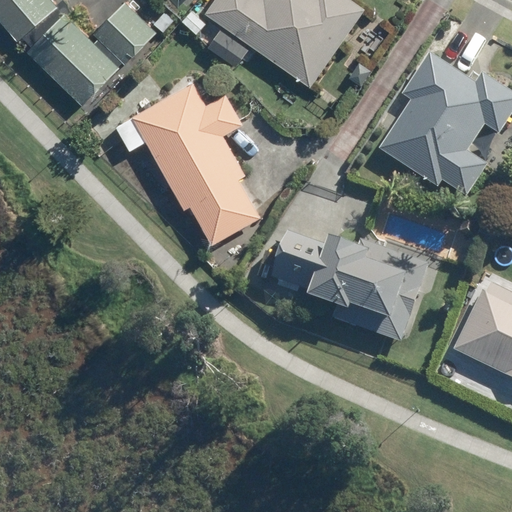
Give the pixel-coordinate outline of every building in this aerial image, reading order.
[(54,0),(0,0),(0,8),(24,36),(59,5),(54,0)] [(219,0),(212,12),(314,85),(369,9),(356,0),(219,0)] [(127,1),(97,33),(130,64),(159,32),(127,1)] [(63,7),(32,38),(89,98),(121,65),(63,7)] [(191,7),(182,15),(196,29),(205,21),(191,7)] [(178,22),(168,12),(157,22),(167,32),(178,22)] [(433,53),(406,94),(414,99),(382,148),(441,186),(446,180),(471,196),(492,164),(472,151),(489,125),(504,134),(511,120),(511,88),(487,72),(479,83),(433,53)] [(359,59),(348,74),(361,83),(371,67),(359,59)] [(196,82),(144,112),(195,203),(217,241),(264,213),(242,177),(249,172),(227,134),(247,124),(230,93),(209,105),(196,82)] [(400,180),(396,190),(412,196),(416,186),(400,180)] [(296,233),(279,276),(347,299),(340,318),(406,343),(435,265),(369,241),(367,247),(332,234),(329,246),(296,233)] [(511,291),(497,284),(465,352),(511,375),(511,291)]
